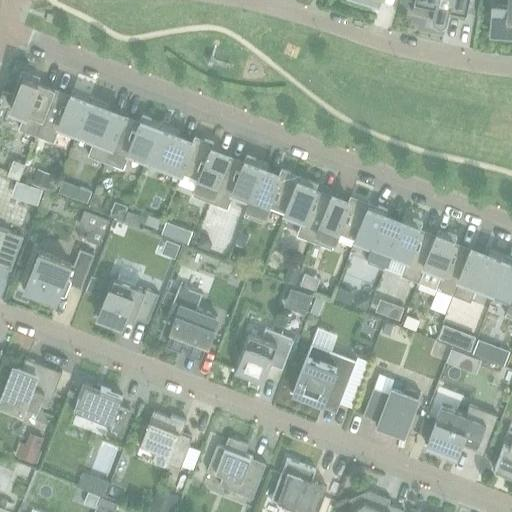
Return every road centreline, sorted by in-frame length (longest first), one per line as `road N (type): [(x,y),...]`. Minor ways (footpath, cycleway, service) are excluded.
road 1 (residential): [(511,507),(0,308)]
road 2 (residential): [(511,227),(5,29)]
road 3 (residential): [(511,67),(418,54),(240,0)]
